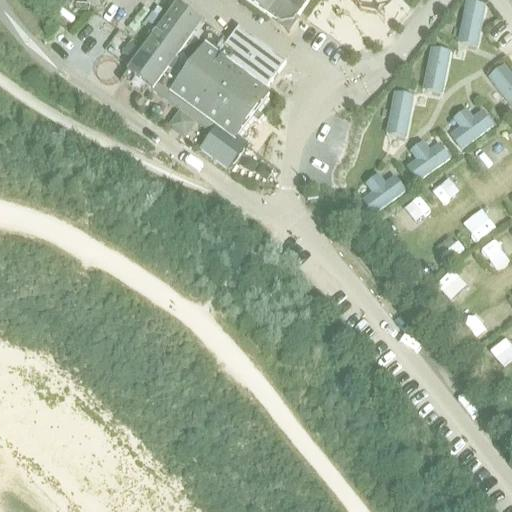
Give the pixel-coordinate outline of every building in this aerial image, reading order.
[(239,0),(255,11),(280,28),(292,26),(298,17),(310,0),(239,0)] [(324,0),(325,7),(315,8),(316,26),(342,25),(339,0),(324,0)] [(128,37),(138,44),(162,13),(153,6),(128,37)] [(485,10),(466,6),(459,39),(478,43),(485,10)] [(202,26),(177,7),(127,75),(152,93),(157,87),(191,40),(201,26),(202,26)] [(157,87),(152,93),(166,104),(195,125),(200,118),(216,130),(201,151),(229,172),(247,149),(246,148),(244,149),(235,143),(252,121),(258,126),(263,120),(256,115),(269,98),(264,94),(286,65),(238,30),(217,59),(206,51),(216,37),(201,26),(191,40),(157,87)] [(75,52),(80,35),(62,30),(57,46),(75,52)] [(450,56),(431,52),(425,86),(443,90),(450,56)] [(91,56),(83,68),(103,83),(112,70),(91,56)] [(511,82),(511,81),(495,93),(511,113),(511,82)] [(413,99),(394,96),(388,130),(407,134),(413,99)] [(450,139),(461,153),(494,129),(483,114),(473,121),(466,113),(453,123),(460,132),(450,139)] [(511,142),(503,128),(488,138),(502,160),(511,153),(511,142)] [(450,162),(439,147),(429,154),(423,145),(409,155),(416,164),(406,171),(417,186),(450,162)] [(428,180),(441,197),(454,188),(442,170),(428,180)] [(371,196),(362,204),(373,219),(405,195),(394,180),(385,187),(378,178),(365,188),(371,196)] [(501,200),(491,202),(494,218),(505,216),(501,200)] [(484,211),(465,214),(469,232),(488,228),(484,211)] [(495,235),(476,245),(486,262),(504,252),(495,235)] [(413,260),(427,274),(447,254),(433,240),(413,260)] [(449,304),(463,292),(448,275),(434,287),(449,304)] [(473,308),(480,319),(495,310),(488,299),(473,308)] [(511,331),(484,345),(492,362),(511,353),(511,331)]
